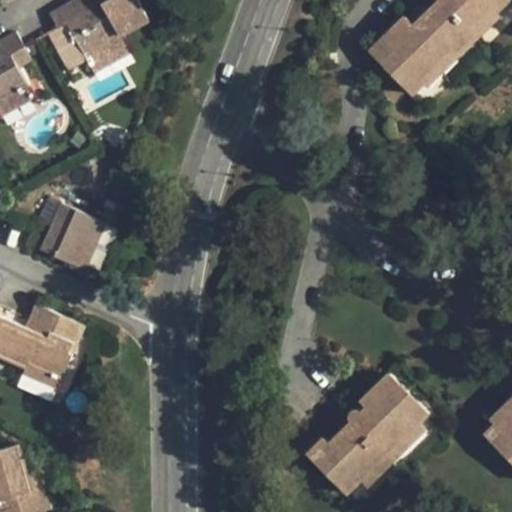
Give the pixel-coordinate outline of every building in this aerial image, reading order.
[(72,0),(50,13),(58,27),(68,22),(96,74),(133,53),(122,35),(151,19),(141,2),(139,0),(88,0),(83,3),(81,0),(72,0)] [(421,31),(411,21),(407,16),(372,51),(412,93),(424,81),(421,78),(447,52),(454,59),(475,39),(468,33),(495,7),(498,10),(507,0),(431,0),(423,9),(433,19),(421,31)] [(495,7),(468,33),(475,39),(475,40),(502,14),(498,10),(495,7)] [(423,9),(411,21),(421,31),(433,19),(423,9)] [(0,105),(30,88),(11,54),(25,46),(17,31),(0,40),(0,105)] [(447,52),(421,78),(424,81),(428,86),(455,60),(454,59),(447,52)] [(30,88),(0,105),(0,112),(3,117),(36,98),(30,88)] [(61,202),(60,205),(96,221),(78,265),(84,268),(96,240),(103,221),(61,202)] [(96,221),(60,205),(43,246),(56,251),(55,256),(78,265),(96,221)] [(26,327),(0,315),(0,356),(26,368),(62,383),(74,354),(71,352),(83,324),(36,305),(29,319),(40,324),(36,331),(26,327)] [(29,319),(26,327),(36,331),(40,324),(29,319)] [(62,383),(26,368),(24,374),(59,389),(62,383)] [(326,436),(309,453),(348,493),(430,411),(393,373),(363,401),(368,407),(364,410),(362,408),(360,407),(357,407),(354,409),(352,411),(350,413),(351,416),(352,419),(353,421),(331,441),(326,436)] [(511,401),(510,399),(500,409),(505,414),(497,422),(485,433),(511,460),(511,401)] [(497,422),(505,414),(500,409),(492,418),(497,422)] [(19,445),(18,444),(0,449),(0,511),(39,511),(52,509),(41,470),(28,474),(19,445)]
